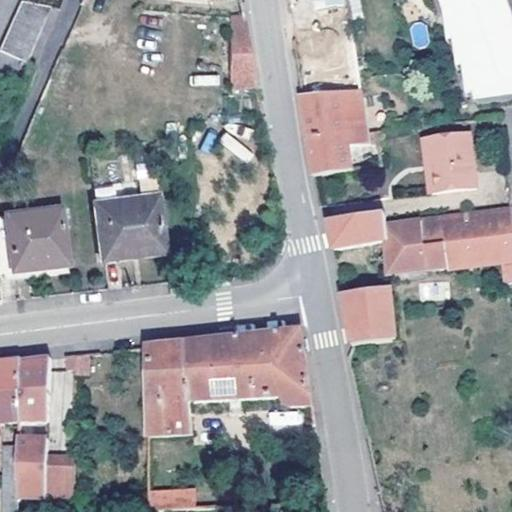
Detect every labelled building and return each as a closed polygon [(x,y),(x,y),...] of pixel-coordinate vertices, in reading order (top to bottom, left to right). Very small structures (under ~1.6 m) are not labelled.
[(322,0),(323,3),(330,2),(335,32),(351,29),(346,0),(322,0)] [(511,0),(443,0),(477,108),(511,102),(511,0)] [(25,63),(50,7),(22,3),(0,50),(25,63)] [(231,89),(255,85),(244,21),(230,20),(230,52),(231,89)] [(256,90),(255,85),(231,89),(231,93),(256,90)] [(309,135),(316,178),(352,172),(348,145),(371,143),(370,134),(362,92),(304,96),(302,97),(309,135)] [(226,131),(218,141),(246,163),(254,154),(226,131)] [(420,146),(429,199),(475,192),(467,139),(420,146)] [(93,188),(102,261),(124,258),(122,251),(163,245),(155,180),(93,188)] [(0,217),(0,279),(15,278),(14,273),(68,266),(61,209),(0,217)] [(387,217),(332,223),(337,252),(385,244),(389,277),(504,262),(507,285),(511,284),(511,212),(387,227),(387,217)] [(164,253),(163,245),(122,251),(124,258),(164,253)] [(69,272),(68,266),(14,273),(15,278),(69,272)] [(345,297),(354,348),(396,341),(391,291),(345,297)] [(258,338),(185,346),(191,403),(285,399),(288,409),(313,409),(303,334),(258,338)] [(174,347),(149,350),(149,437),(193,435),(191,403),(185,346),(174,347)] [(90,355),(78,357),(78,372),(78,377),(90,378),(90,355)] [(78,357),(70,358),(69,371),(78,372),(78,357)] [(24,363),(21,424),(50,424),(52,360),(45,360),(24,363)] [(0,426),(5,426),(21,424),(24,363),(0,365),(0,426)] [(20,511),(21,500),(21,440),(21,424),(5,426),(3,511),(20,511)] [(21,440),(21,500),(47,501),(49,473),(58,474),(58,460),(49,460),(49,441),(21,440)] [(49,473),(47,501),(74,502),(76,461),(58,460),(58,474),(49,473)] [(149,510),(196,507),(195,487),(148,490),(149,510)]
